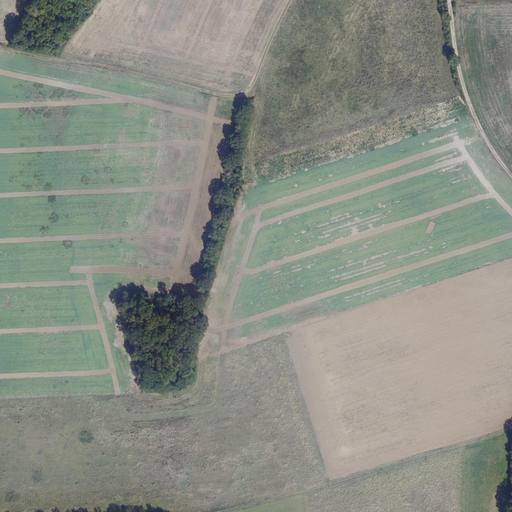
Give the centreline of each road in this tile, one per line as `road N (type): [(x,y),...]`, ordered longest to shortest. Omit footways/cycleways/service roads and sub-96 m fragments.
road 1 (track): [(0,49),(240,98),(292,0)]
road 2 (track): [(511,429),(222,511)]
road 3 (track): [(450,0),(458,72),(511,172)]
